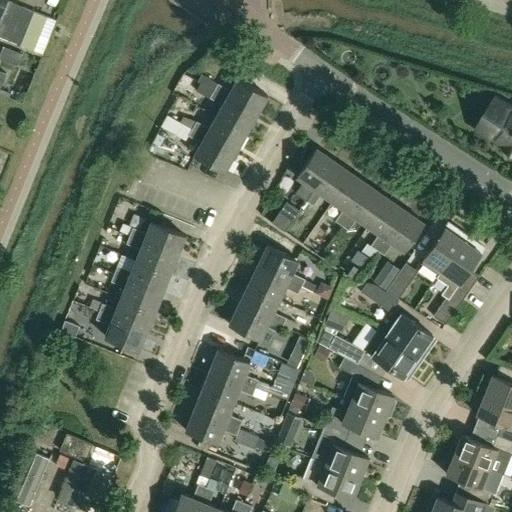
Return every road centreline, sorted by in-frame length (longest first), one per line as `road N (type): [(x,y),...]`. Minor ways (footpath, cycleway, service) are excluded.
road 1 (residential): [(130,511),(150,457),(145,420),(212,262),(319,71)]
road 2 (residential): [(390,511),(435,404),(511,294)]
road 3 (unclassified): [(319,71),(511,194)]
